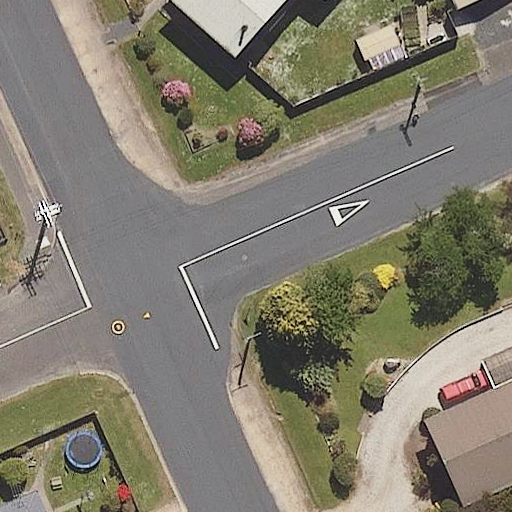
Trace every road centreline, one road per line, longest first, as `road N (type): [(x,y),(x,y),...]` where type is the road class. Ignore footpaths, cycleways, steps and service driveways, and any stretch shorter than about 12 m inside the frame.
road 1 (residential): [(511,121),(134,287)]
road 2 (residential): [(6,0),(134,287)]
road 3 (residential): [(134,287),(232,511)]
road 4 (residential): [(134,287),(0,346)]
